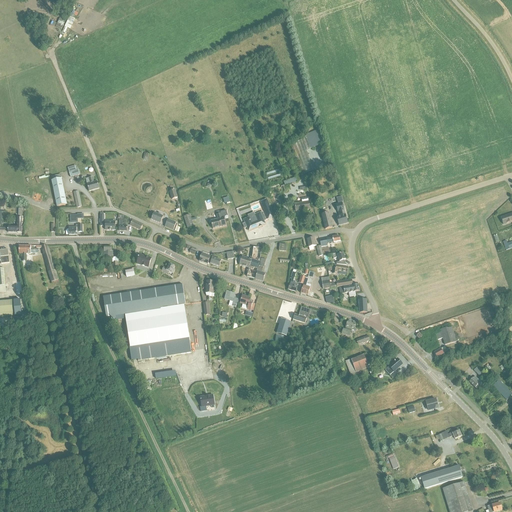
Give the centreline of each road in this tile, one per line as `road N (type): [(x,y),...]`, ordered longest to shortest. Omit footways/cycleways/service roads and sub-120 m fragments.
road 1 (track): [(72,240),(94,314),(188,511)]
road 2 (tertiary): [(149,245),(202,270),(374,324)]
road 3 (residential): [(156,228),(209,250),(354,233)]
road 4 (tertiary): [(511,465),(490,433),(374,324)]
road 5 (track): [(111,209),(53,58),(58,43)]
road 6 (unclassified): [(354,233),(378,216),(511,177)]
